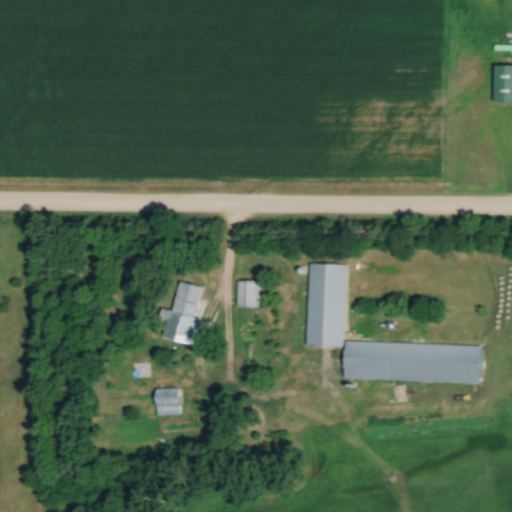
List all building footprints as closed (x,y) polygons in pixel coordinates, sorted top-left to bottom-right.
[(511,64),(494,65),(494,102),(511,102),(511,64)] [(343,346),(344,264),(308,264),(307,345),(343,346)] [(258,307),(258,281),(236,281),(236,307),(258,307)] [(174,313),(171,313),(165,337),(196,345),(202,320),(198,319),(205,287),(182,282),(174,313)] [(345,379),(482,383),(483,345),(346,341),(345,379)] [(180,415),(180,388),(155,388),(155,415),(180,415)]
